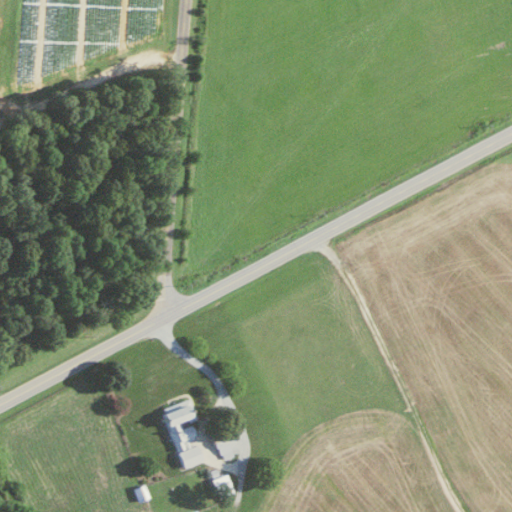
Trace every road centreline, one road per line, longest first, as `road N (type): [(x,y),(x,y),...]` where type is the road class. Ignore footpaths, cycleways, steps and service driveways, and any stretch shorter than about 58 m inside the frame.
road 1 (primary): [(0,402),(511,131)]
road 2 (tertiary): [(161,318),(183,0)]
road 3 (track): [(319,234),(462,511)]
road 4 (track): [(166,52),(0,122)]
